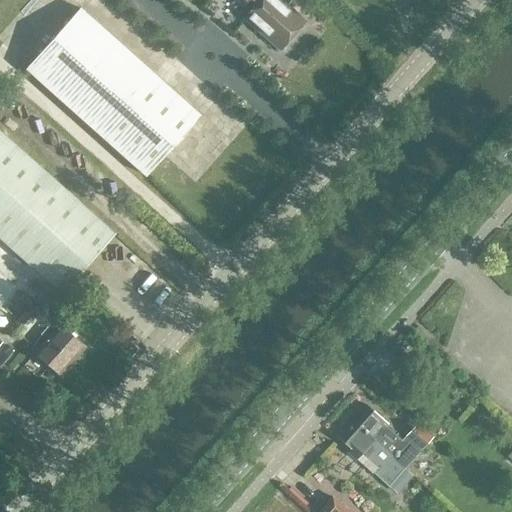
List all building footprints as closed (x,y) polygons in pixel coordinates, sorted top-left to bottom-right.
[(281,49),(307,20),(284,0),(247,0),(255,6),(246,17),(281,49)] [(147,175),(201,115),(81,7),(27,68),(147,175)] [(0,236),(63,292),(116,232),(0,129),(0,236)] [(25,336),(46,313),(34,302),(13,326),(25,336)] [(61,376),(87,347),(62,324),(61,326),(53,319),(42,332),(44,334),(33,347),(37,350),(35,353),(61,376)] [(367,404),(352,420),(405,467),(420,449),(421,450),(433,436),(418,422),(402,438),(388,425),(389,424),(367,404)] [(405,467),(352,420),(338,436),(361,455),(363,452),(377,464),(371,472),(388,487),(405,469),(404,468),(405,467)] [(350,511),(332,496),(317,511),(350,511)]
